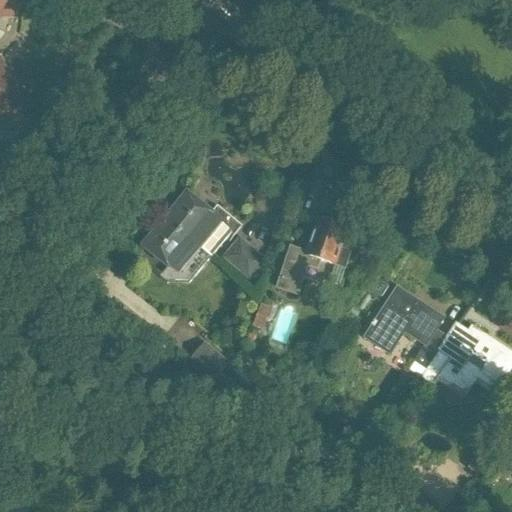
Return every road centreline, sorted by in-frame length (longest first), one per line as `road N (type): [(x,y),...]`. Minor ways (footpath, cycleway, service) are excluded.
road 1 (unclassified): [(511,264),(183,48)]
road 2 (tertiary): [(0,280),(183,48)]
